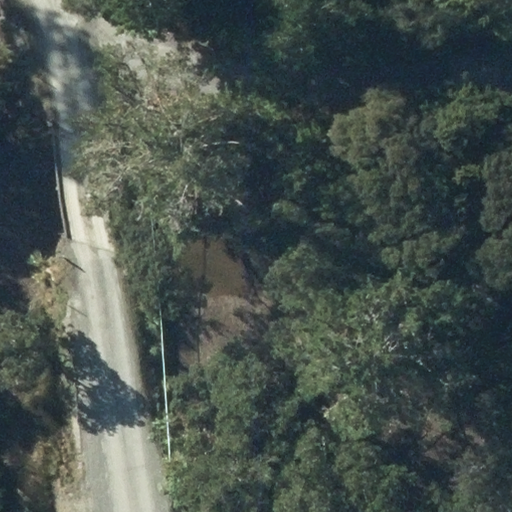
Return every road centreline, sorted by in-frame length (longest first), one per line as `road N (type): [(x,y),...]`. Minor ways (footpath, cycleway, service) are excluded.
road 1 (unclassified): [(52,0),(132,511)]
road 2 (unknown): [(57,28),(254,78),(328,85),(511,67)]
